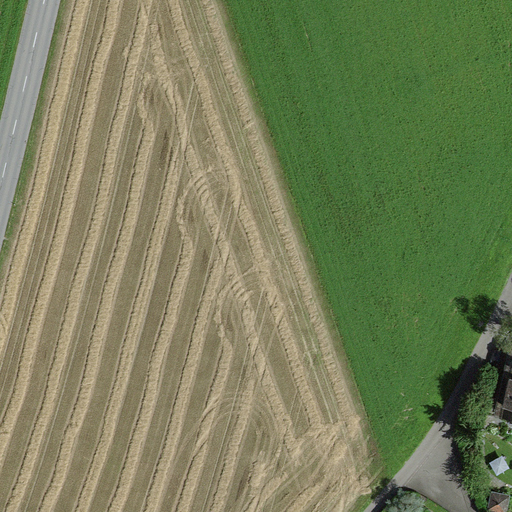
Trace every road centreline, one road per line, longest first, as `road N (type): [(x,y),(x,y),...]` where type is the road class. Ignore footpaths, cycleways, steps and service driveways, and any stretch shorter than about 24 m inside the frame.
road 1 (residential): [(511,298),(454,409),(374,511)]
road 2 (tertiary): [(41,0),(0,175)]
